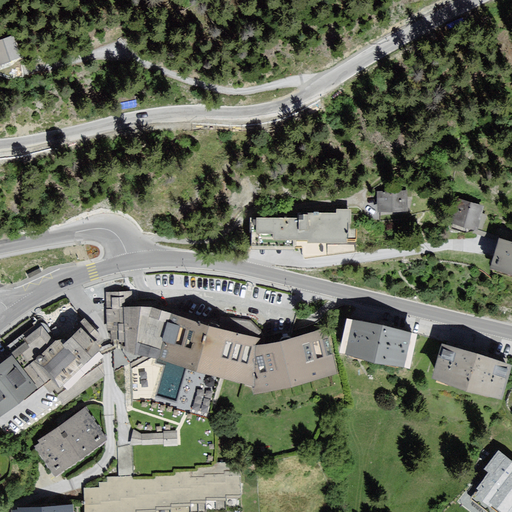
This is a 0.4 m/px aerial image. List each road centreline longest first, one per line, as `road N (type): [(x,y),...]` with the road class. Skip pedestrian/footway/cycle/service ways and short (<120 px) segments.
road 1 (unclassified): [(0,149),(132,120),(287,106),(467,0)]
road 2 (tertiary): [(139,260),(227,264),(511,332)]
road 3 (unclassified): [(139,260),(132,240),(117,234),(0,249)]
road 4 (tertiary): [(13,312),(69,279),(139,260)]
